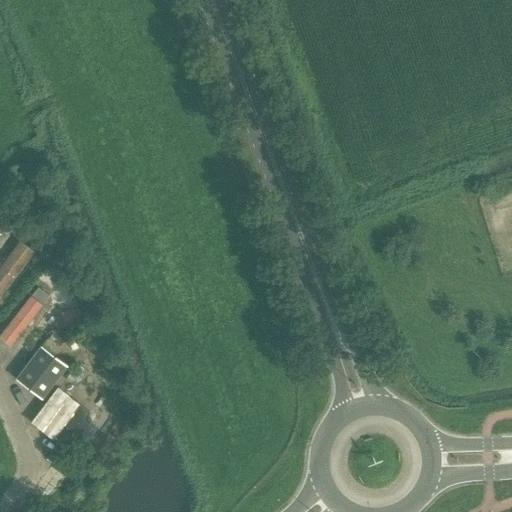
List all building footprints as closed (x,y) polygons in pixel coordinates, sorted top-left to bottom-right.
[(0,247),(9,235),(0,229),(0,247)] [(19,241),(0,266),(0,296),(34,252),(19,241)] [(42,305),(49,296),(37,287),(31,296),(42,305)] [(0,338),(10,347),(42,305),(31,296),(0,335),(0,338)] [(40,347),(16,379),(42,399),(66,367),(40,347)] [(57,387),(32,421),(54,438),(63,425),(86,443),(96,429),(73,412),(80,404),(57,387)]
